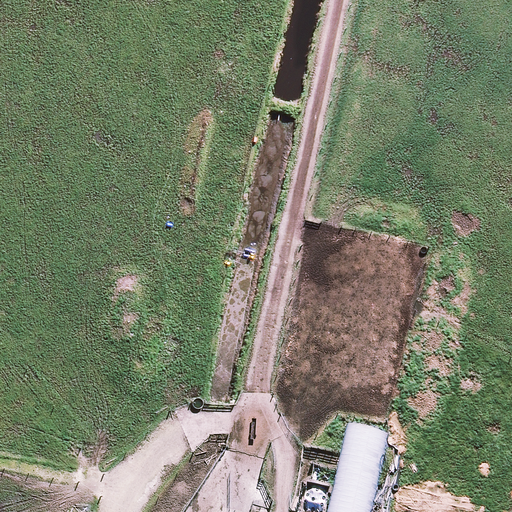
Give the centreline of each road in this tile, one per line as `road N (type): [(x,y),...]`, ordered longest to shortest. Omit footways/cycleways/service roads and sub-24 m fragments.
road 1 (track): [(316,0),(231,444)]
road 2 (track): [(231,444),(187,444),(114,475),(95,511)]
